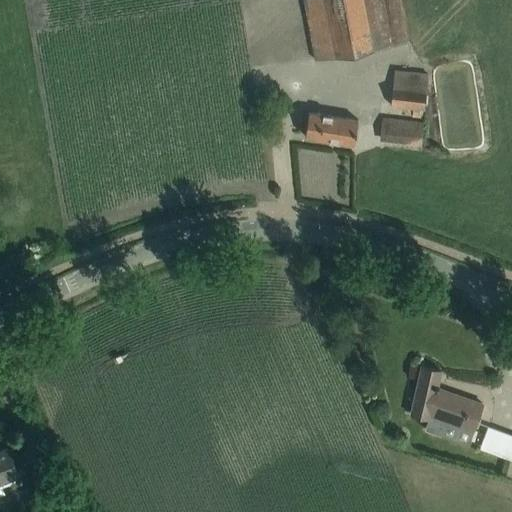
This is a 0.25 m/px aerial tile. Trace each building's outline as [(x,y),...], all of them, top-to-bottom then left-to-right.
[(398,0),(303,0),(315,61),(407,43),(398,0)] [(427,74),(395,70),(390,106),(422,110),(427,74)] [(308,111),(307,116),(304,135),(354,143),(357,119),(308,111)] [(422,123),(382,118),(380,137),(420,142),(422,123)] [(421,366),(416,385),(410,413),(430,417),(430,415),(472,430),(482,403),(455,393),(453,397),(441,394),(443,389),(439,388),(440,385),(437,384),(440,370),(439,370),(438,375),(421,371),(422,366),(421,366)] [(21,481),(8,447),(0,449),(0,481),(2,481),(5,487),(21,481)] [(45,511),(35,484),(22,489),(31,511),(45,511)]
